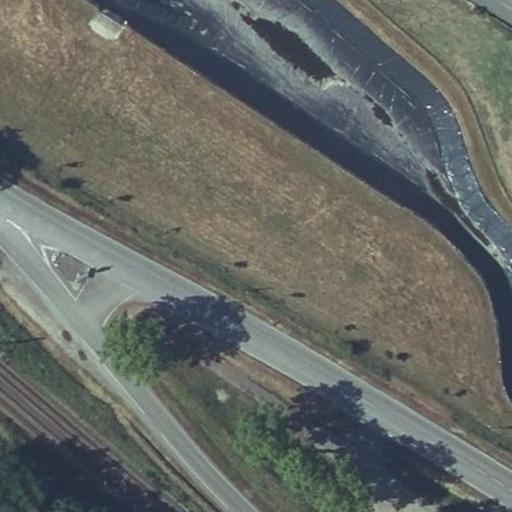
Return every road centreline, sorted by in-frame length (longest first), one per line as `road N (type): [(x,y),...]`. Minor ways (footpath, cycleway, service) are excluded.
road 1 (primary): [(511,483),(0,191)]
road 2 (unknown): [(0,18),(151,119),(429,281)]
road 3 (primary): [(0,220),(82,323),(258,511)]
